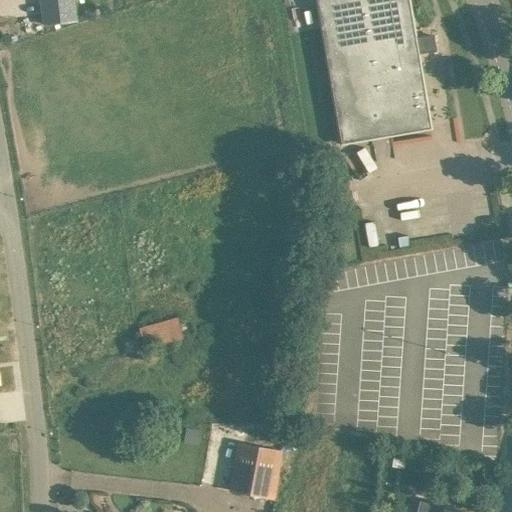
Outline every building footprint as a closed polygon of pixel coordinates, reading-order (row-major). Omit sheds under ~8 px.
[(70,0),(38,0),(43,25),(74,20),(70,0)] [(431,128),(409,0),(316,0),(341,143),(431,128)] [(434,33),(417,37),(420,52),(437,49),(434,33)] [(178,317),(139,327),(144,348),(183,337),(178,317)] [(228,491),(274,499),(282,450),(236,443),(228,491)]
